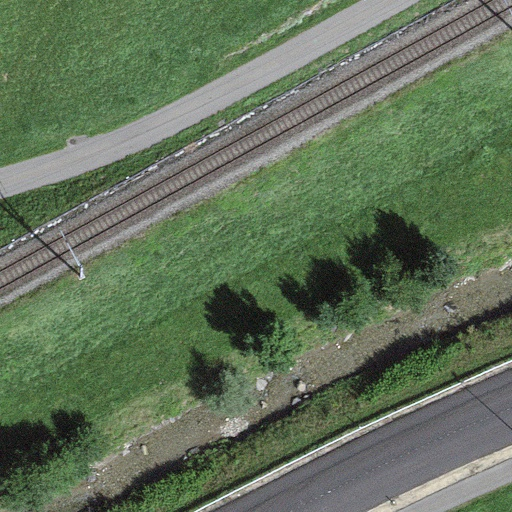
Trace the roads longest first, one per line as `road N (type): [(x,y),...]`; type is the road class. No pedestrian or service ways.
road 1 (unclassified): [(392,0),(159,127),(0,185)]
road 2 (primary): [(511,405),(289,511)]
